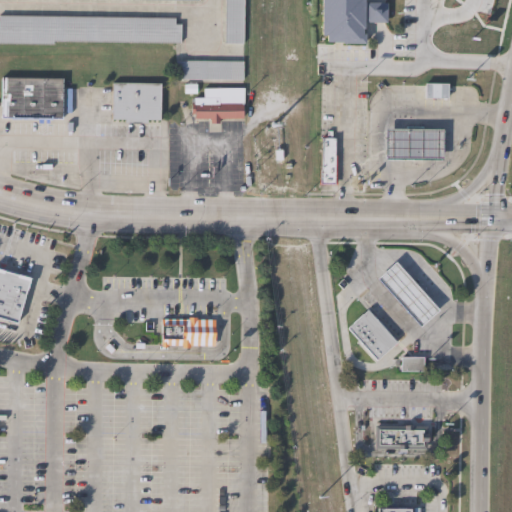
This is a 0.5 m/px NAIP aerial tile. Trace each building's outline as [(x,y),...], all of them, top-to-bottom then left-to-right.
[(244,0),(244,44),(243,44),(225,43),(225,0),(244,0)] [(368,0),(368,2),(370,2),(384,2),(390,2),(389,22),(384,21),(370,21),(368,21),(368,28),(366,28),(366,33),(369,33),(369,43),(344,43),(344,41),(329,41),(329,34),(324,34),(324,0),(368,0)] [(0,15),(176,18),(176,24),(182,24),(181,43),(176,43),(54,41),(54,45),(0,44),(0,15)] [(244,61),(244,80),(177,79),(177,60),(243,61),(244,61)] [(64,89),(63,120),(42,119),(42,121),(32,121),(32,120),(1,119),(1,103),(2,77),(64,78),(64,89)] [(162,83),(162,120),(160,120),(148,119),(148,123),(141,123),(141,122),(133,121),(133,123),(126,123),(126,120),(113,119),(113,89),(114,83),(162,83)] [(450,93),(450,98),(449,98),(447,98),(427,98),(427,93),(427,86),(427,83),(450,83),(450,87),(450,93)] [(237,95),(237,103),(244,103),(244,118),(221,118),(221,122),(221,123),(211,123),(211,119),(195,119),(195,114),(194,114),(191,114),(192,104),(195,104),(195,98),(210,98),(210,96),(220,96),(220,95),(237,95)] [(446,129),(446,160),(388,159),(389,128),(446,129)] [(336,138),(336,155),(337,155),(337,184),(322,184),(322,169),(323,169),(324,138),(336,138)] [(434,310),(416,326),(373,278),(391,262),(434,310)] [(0,273),(23,279),(11,324),(0,321),(0,273)] [(398,344),(379,361),(351,329),(370,311),(398,344)] [(197,318),(197,320),(216,320),(216,346),(191,346),(191,349),(183,349),(183,346),(168,346),(168,348),(162,348),(162,346),(161,346),(162,323),(162,320),(190,320),(190,318),(197,318)] [(426,358),(425,372),(402,372),(403,358),(426,358)] [(431,435),(431,443),(428,443),(428,447),(428,450),(407,450),(407,453),(399,453),(399,450),(376,450),(376,448),(376,426),(428,427),(428,435),(431,435)]
